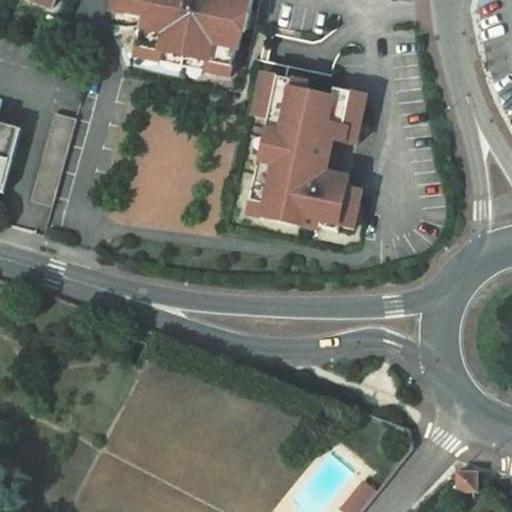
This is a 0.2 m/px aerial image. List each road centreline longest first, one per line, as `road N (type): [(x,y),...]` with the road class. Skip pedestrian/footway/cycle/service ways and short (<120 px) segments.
road 1 (tertiary): [(102,289),(273,350),(392,343),(450,378)]
road 2 (tertiary): [(459,278),(393,305),(346,308),(224,305),(102,289)]
road 3 (unclassified): [(466,95),(482,209),(465,270)]
road 4 (residential): [(469,403),(385,511)]
